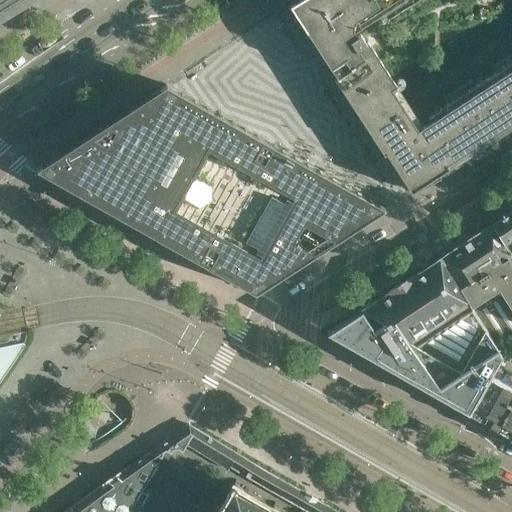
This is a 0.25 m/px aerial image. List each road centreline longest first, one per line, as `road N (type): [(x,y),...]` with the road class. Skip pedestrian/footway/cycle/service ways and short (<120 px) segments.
road 1 (residential): [(511,462),(305,342),(289,313),(511,174)]
road 2 (primary): [(0,145),(206,0)]
road 3 (primary): [(140,0),(0,96)]
